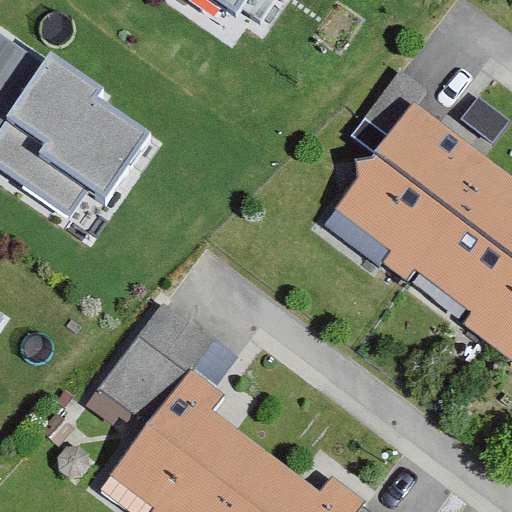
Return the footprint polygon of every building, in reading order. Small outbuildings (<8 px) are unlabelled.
[(208,0),(258,37),(285,0),(208,0)] [(0,32),(0,179),(78,239),(149,145),(0,32)] [(511,191),(412,116),(333,219),(387,260),(381,267),(405,286),(412,277),(468,320),(460,330),(511,370),(511,191)] [(168,298),(102,383),(145,416),(210,331),(168,298)] [(359,511),(360,511),(327,486),(316,500),(207,417),(217,404),(184,379),(105,483),(143,511),(359,511)]
